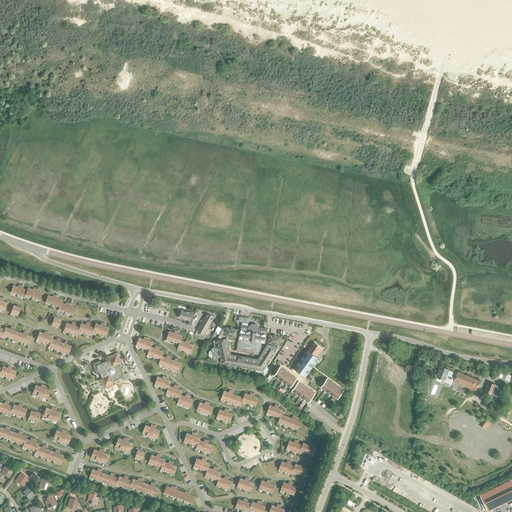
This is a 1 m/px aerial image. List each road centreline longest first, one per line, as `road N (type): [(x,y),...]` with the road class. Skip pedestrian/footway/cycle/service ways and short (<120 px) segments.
road 1 (tertiary): [(511,345),(30,246)]
road 2 (tertiary): [(30,246),(44,259),(145,290),(370,332)]
road 3 (tertiary): [(318,511),(353,416),(370,332)]
road 4 (track): [(448,333),(454,272),(429,239),(412,184),(416,160)]
road 5 (unclassified): [(370,332),(511,364)]
